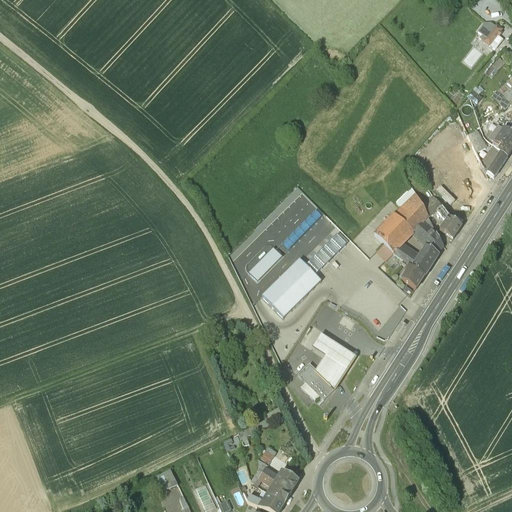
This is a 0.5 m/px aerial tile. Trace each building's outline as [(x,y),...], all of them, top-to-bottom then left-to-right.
[(483,38),(486,40),(495,29),(491,26),(485,26),(478,34),(483,38)] [(495,29),(486,40),(483,38),(480,41),(489,48),(497,38),(501,32),(496,28),(495,29)] [(502,42),(497,38),(489,48),(494,52),(502,42)] [(497,58),(484,72),(491,79),(505,65),(497,58)] [(511,89),(503,98),(511,107),(511,106),(511,89)] [(499,137),(495,143),(502,147),(511,153),(511,152),(511,132),(505,128),(499,137)] [(499,137),(492,132),(488,138),(493,142),(495,143),(499,137)] [(486,149),(476,133),(468,137),(475,149),(477,155),(486,149)] [(468,137),(460,142),(465,155),(475,149),(468,137)] [(450,140),(436,149),(439,155),(454,146),(450,140)] [(454,146),(439,155),(445,168),(446,169),(449,167),(465,155),(460,142),(454,146)] [(499,151),(495,146),(488,155),(491,157),(492,156),(497,159),(502,153),(499,151)] [(511,153),(502,147),(499,151),(502,153),(509,157),(511,153)] [(475,149),(465,155),(470,164),(472,163),(479,159),(477,155),(475,149)] [(497,159),(488,174),(495,178),(509,157),(502,153),(497,159)] [(491,157),(484,168),(484,169),(487,174),(488,174),(497,159),(492,156),(491,157)] [(479,159),(472,163),(474,168),(478,173),(484,169),(484,168),(479,159)] [(463,191),(449,167),(446,169),(445,168),(441,170),(442,171),(441,171),(442,174),(443,173),(457,198),(460,196),(463,191)] [(485,186),(472,177),(463,191),(460,196),(464,198),(472,204),(485,186)] [(378,239),(384,246),(404,224),(409,219),(418,228),(427,219),(426,217),(423,210),(413,191),(400,205),(405,210),(378,239)] [(430,206),(423,210),(426,217),(434,212),(437,216),(443,211),(435,200),(429,204),(430,206)] [(449,218),(443,211),(437,216),(444,225),(439,232),(452,241),(462,228),(449,218)] [(409,219),(404,224),(414,234),(418,228),(409,219)] [(427,219),(418,228),(426,246),(439,254),(442,247),(427,219)] [(404,224),(384,246),(394,255),(400,249),(414,234),(404,224)] [(337,238),(308,266),(316,275),(345,247),(337,238)] [(426,246),(417,260),(413,267),(426,276),(439,254),(426,246)] [(417,260),(400,249),(394,255),(404,262),(413,267),(417,260)] [(273,250),(248,275),(257,284),(282,258),(273,250)] [(262,300),(283,321),(320,284),(299,262),(262,300)] [(413,267),(404,262),(402,265),(408,268),(406,271),(407,272),(403,280),(417,289),(426,276),(413,267)] [(309,328),(302,341),(309,345),(317,332),(309,328)] [(355,359),(320,336),(312,350),(324,358),(317,370),(315,372),(335,391),(333,392),(334,393),(336,389),(355,359)] [(315,372),(309,366),(297,377),(305,385),(300,389),(315,403),(319,399),(323,403),(333,392),(314,374),(315,372)] [(253,432),(239,439),(241,448),(254,444),(253,432)] [(274,457),(265,452),(260,460),(268,466),(274,457)] [(272,474),(265,470),(263,469),(262,471),(263,473),(262,475),(268,479),(272,474)] [(170,471),(156,479),(158,484),(162,493),(177,487),(170,471)] [(298,481),(284,473),(281,477),(278,478),(272,474),(268,479),(291,493),(298,481)] [(268,479),(262,475),(260,478),(258,477),(257,479),(258,480),(265,484),(268,479)] [(291,493),(268,479),(265,484),(272,488),(272,491),(269,496),(284,506),(291,493)] [(158,484),(152,486),(156,495),(162,493),(158,484)] [(248,505),(260,510),(264,511),(280,511),(284,506),(269,496),(264,504),(249,498),(247,502),(248,505)] [(188,511),(189,511),(184,499),(179,502),(184,511),(183,511),(188,511)]
